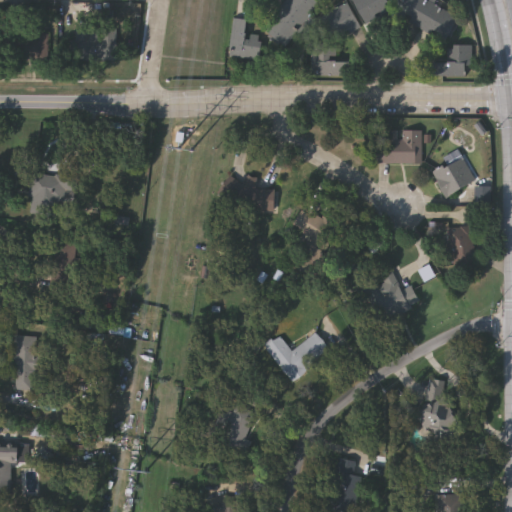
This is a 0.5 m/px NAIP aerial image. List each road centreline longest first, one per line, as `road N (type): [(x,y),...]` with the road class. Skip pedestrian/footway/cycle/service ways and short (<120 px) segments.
road 1 (tertiary): [(511,103),(0,104)]
road 2 (residential): [(290,511),(294,481),(322,423),(465,330),(511,325)]
road 3 (residential): [(400,212),(302,151),(290,139),(287,101)]
